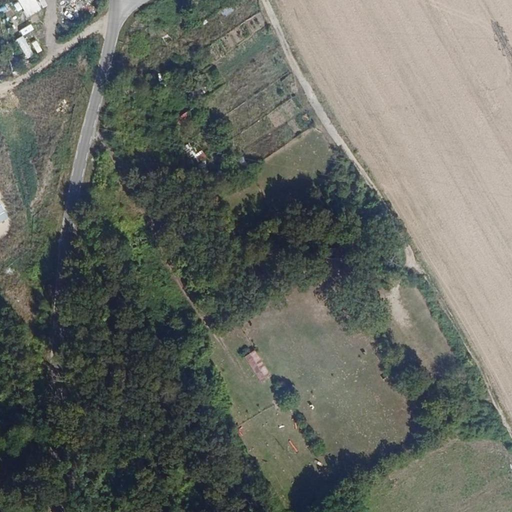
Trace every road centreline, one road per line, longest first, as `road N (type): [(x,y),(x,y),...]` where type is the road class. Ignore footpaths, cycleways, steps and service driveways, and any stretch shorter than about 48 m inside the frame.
road 1 (unclassified): [(115,9),(70,212),(55,368),(56,511)]
road 2 (track): [(115,9),(0,97)]
